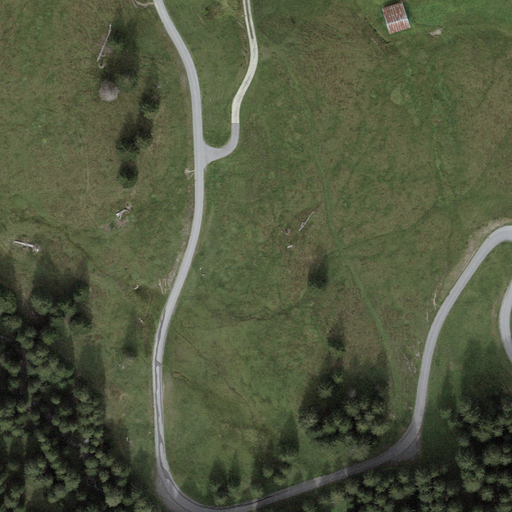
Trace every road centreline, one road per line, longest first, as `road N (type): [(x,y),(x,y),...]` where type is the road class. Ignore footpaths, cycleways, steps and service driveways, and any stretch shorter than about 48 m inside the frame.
road 1 (unclassified): [(211,511),(176,497),(162,471),(156,347),(195,226),(199,154),(194,85),(157,0)]
road 2 (unclassified): [(511,235),(494,241),(444,314),(418,417),(400,448),(227,511)]
road 3 (track): [(199,154),(221,153),(235,139),(236,108),(254,62),(246,0)]
